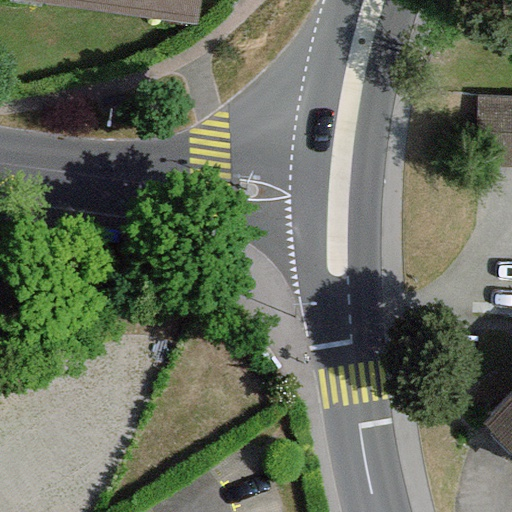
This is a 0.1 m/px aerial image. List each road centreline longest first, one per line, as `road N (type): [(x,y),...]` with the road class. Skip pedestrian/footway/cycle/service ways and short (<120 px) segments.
road 1 (tertiary): [(334,194),(0,160)]
road 2 (secondary): [(334,194),(352,385),(378,511)]
road 3 (secondary): [(334,194),(370,0)]
